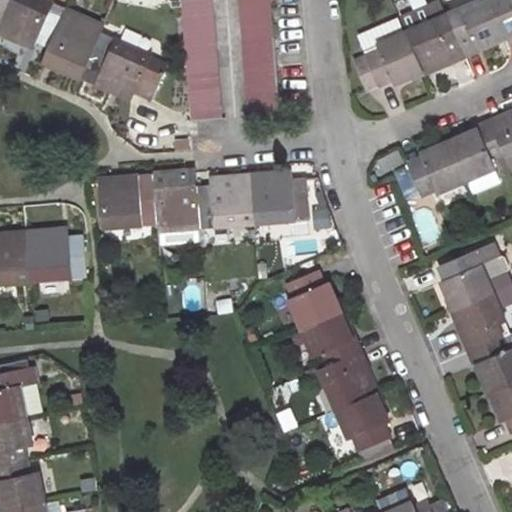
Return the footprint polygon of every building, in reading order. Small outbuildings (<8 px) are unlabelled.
[(156,97),(171,64),(40,0),(0,0),(0,36),(25,48),(32,34),(60,48),(52,62),(116,93),(122,81),(156,97)] [(179,0),(189,116),(215,114),(206,0),(179,0)] [(242,0),(253,110),(279,108),(267,0),(242,0)] [(372,45),(385,78),(399,73),(401,79),(458,56),(460,59),(487,49),(485,45),(511,34),(511,0),(464,0),(467,8),(440,18),(433,0),(423,0),(403,8),(409,23),(378,35),(380,42),(372,45)] [(385,78),(372,45),(352,53),(365,87),(385,78)] [(477,125),(419,149),(420,152),(406,158),(419,190),(435,183),(438,190),(500,164),(496,157),(511,150),(511,110),(504,114),(502,111),(475,122),(477,125)] [(157,228),(312,222),(309,177),(289,179),(289,169),(222,172),(222,182),(197,184),(197,174),(125,176),(126,186),(99,187),(100,221),(156,218),(157,228)] [(0,282),(85,275),(86,258),(85,234),(60,237),(58,221),(0,224),(0,282)] [(195,239),(194,231),(157,234),(157,241),(195,239)] [(364,437),(394,424),(322,255),(289,269),(294,281),(287,285),(309,338),(323,334),(337,366),(324,371),(347,426),(357,422),(364,437)] [(511,353),(507,356),(495,329),(507,323),(486,267),(475,271),(470,256),(441,266),(452,291),(438,297),(490,426),(502,422),(508,433),(511,431),(511,353)] [(0,511),(48,511),(41,471),(31,473),(23,441),(32,438),(28,418),(47,414),(37,365),(0,372),(0,511)] [(439,511),(434,500),(416,507),(412,499),(383,511),(439,511)]
